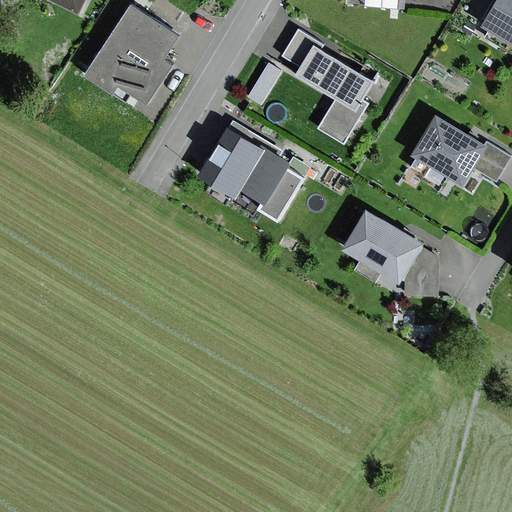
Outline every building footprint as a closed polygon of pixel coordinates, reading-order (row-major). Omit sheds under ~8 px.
[(58,0),(80,10),(84,0),(58,0)] [(511,0),(498,0),(485,24),(511,40),(511,0)] [(182,32),(133,1),(86,75),(115,93),(121,83),(150,101),(174,63),(166,57),(182,32)] [(468,20),(462,31),(471,36),(477,26),(468,20)] [(284,54),(302,65),(317,41),(319,38),(301,27),(284,54)] [(377,77),(317,41),(302,65),(297,74),(335,97),(317,128),(344,145),(370,102),(364,99),(377,77)] [(269,63),(256,86),(264,90),(277,68),(269,63)] [(489,144),(438,114),(415,153),(465,183),(475,167),(489,144)] [(241,197),(245,190),(271,147),(231,123),(201,174),(241,197)] [(511,155),(490,142),(489,144),(475,167),(498,180),(511,155)] [(294,160),(271,147),(245,190),(263,201),(259,207),(281,220),(308,175),(292,165),(294,160)] [(426,241),(370,207),(345,248),(401,281),(403,279),(423,245),(426,241)] [(439,255),(423,245),(403,279),(406,281),(406,295),(439,295),(439,255)]
